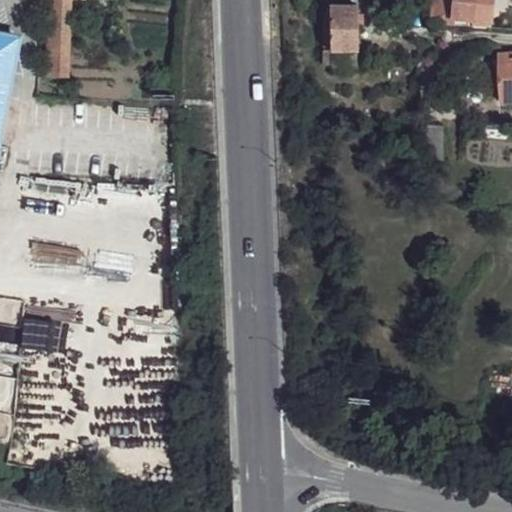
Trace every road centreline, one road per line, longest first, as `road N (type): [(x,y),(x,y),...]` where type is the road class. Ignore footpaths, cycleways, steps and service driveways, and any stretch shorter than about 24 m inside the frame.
road 1 (primary): [(245,0),(269,470)]
road 2 (tertiary): [(510,511),(269,470)]
